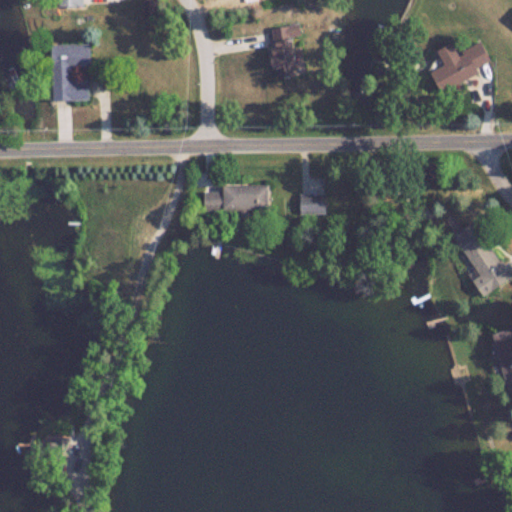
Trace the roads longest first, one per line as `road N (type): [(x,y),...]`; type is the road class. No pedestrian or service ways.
road 1 (residential): [(203,144),(511,141)]
road 2 (residential): [(0,148),(203,144)]
road 3 (residential): [(203,144),(207,65),(190,0)]
